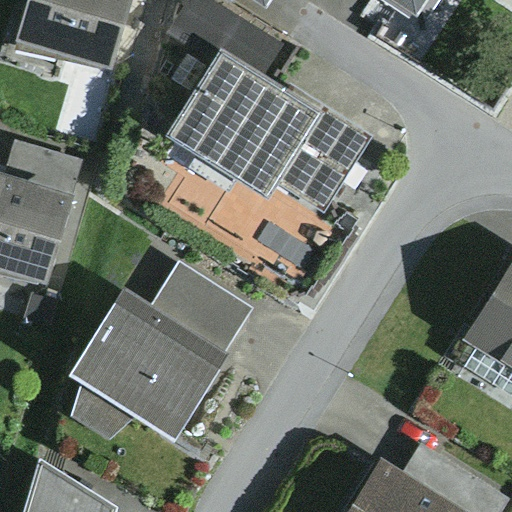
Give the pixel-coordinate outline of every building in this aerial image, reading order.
[(28,0),(14,48),(108,69),(129,0),(28,0)] [(285,42),(215,0),(186,0),(167,31),(212,58),(221,43),(267,71),(285,42)] [(275,0),(389,0),(417,18),(429,0),(256,0),(270,9),(275,0)] [(267,71),(221,43),(212,58),(165,133),(269,198),(279,182),(326,211),(375,134),(323,101),(320,106),(267,71)] [(15,138),(5,170),(74,190),(83,158),(15,138)] [(5,170),(0,167),(0,268),(48,284),(77,192),(74,190),(5,170)] [(179,259),(153,302),(229,349),(256,306),(179,259)] [(511,259),(464,334),(511,364),(511,259)] [(138,412),(176,436),(229,349),(153,302),(126,285),(72,371),(82,377),(70,415),(112,439),(138,412)] [(420,441),(399,477),(457,511),(500,511),(511,495),(420,441)] [(42,458),(28,511),(116,511),(118,505),(42,458)] [(457,511),(399,477),(378,461),(345,511),(457,511)]
